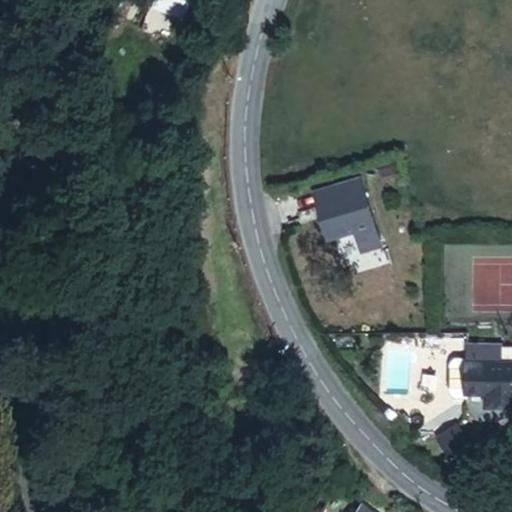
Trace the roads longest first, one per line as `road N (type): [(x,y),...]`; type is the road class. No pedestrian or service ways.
road 1 (secondary): [(267,0),(245,88),(241,148),(252,244),(279,324),(325,398),(384,463),(451,511)]
road 2 (unclassified): [(0,169),(64,29),(86,0)]
